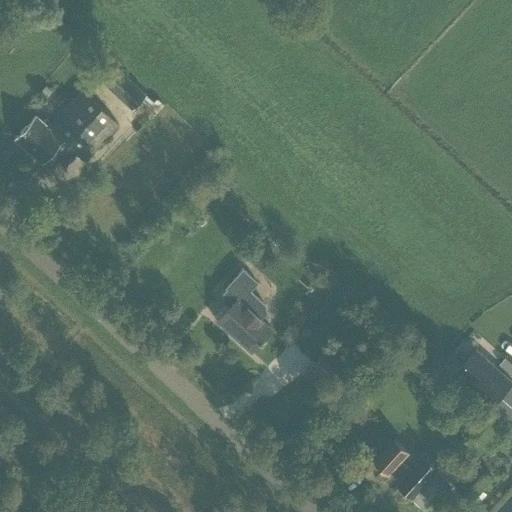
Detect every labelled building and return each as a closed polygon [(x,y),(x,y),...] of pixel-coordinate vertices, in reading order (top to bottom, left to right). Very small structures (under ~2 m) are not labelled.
[(101,82),(131,110),(145,95),(116,67),(101,82)] [(81,89),(48,127),(36,116),(14,139),(42,164),(63,140),(85,160),(119,123),(106,111),(112,104),(94,88),(88,95),(81,89)] [(250,291),(258,283),(242,269),(225,288),(226,289),(222,294),(224,303),(229,307),(216,321),(251,352),(271,329),(261,320),(267,313),(265,305),(250,291)] [(455,373),(492,406),(511,382),(511,379),(477,349),(455,373)] [(302,376),(320,392),(337,374),(319,357),(302,376)] [(443,466),(441,469),(426,456),(412,471),(402,462),(410,453),(395,439),(375,462),(389,475),(392,473),(401,481),(398,485),(413,499),(425,509),(439,494),(443,498),(445,498),(455,488),(455,485),(450,481),(454,476),(443,466)] [(472,463),(469,467),(475,471),(459,489),(471,501),(490,480),(472,463)]
